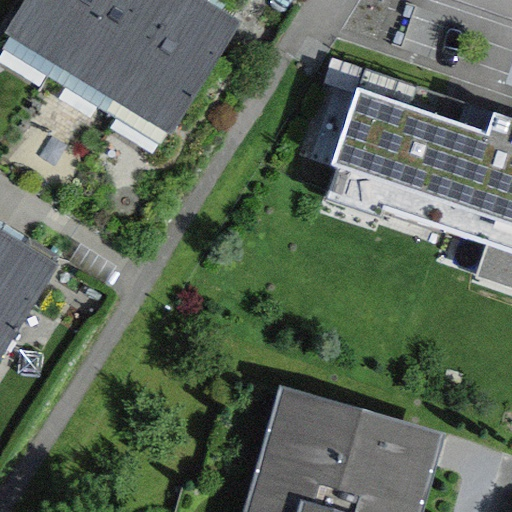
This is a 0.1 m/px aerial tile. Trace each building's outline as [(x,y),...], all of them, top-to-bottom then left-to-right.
[(68,62),(106,0),(32,0),(14,29),(68,62)] [(106,0),(68,62),(118,93),(175,0),(106,0)] [(190,0),(175,0),(118,93),(173,126),(234,27),(190,0)] [(511,121),(495,115),(488,135),(358,91),(332,167),(391,187),(383,211),(511,254),(511,121)] [(22,251),(0,237),(0,351),(59,257),(29,238),(22,251)] [(406,511),(421,463),(395,455),(401,437),(306,409),(294,450),(280,446),(261,509),(271,511),(406,511)]
